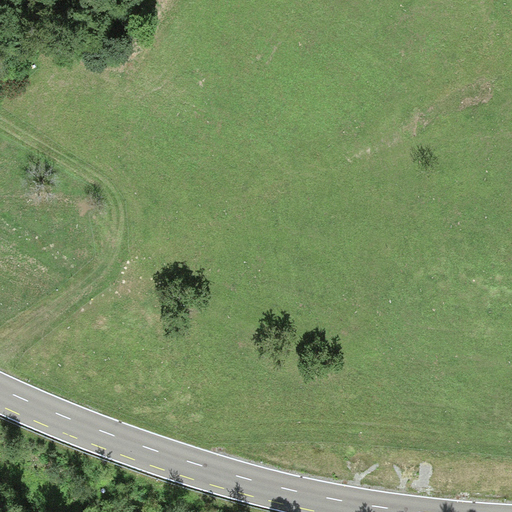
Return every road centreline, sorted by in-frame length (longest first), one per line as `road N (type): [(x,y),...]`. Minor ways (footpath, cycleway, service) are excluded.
road 1 (track): [(0,343),(106,263),(119,226),(119,210),(97,178),(0,121)]
road 2 (secondary): [(383,511),(152,452)]
road 3 (secondary): [(0,390),(152,452)]
